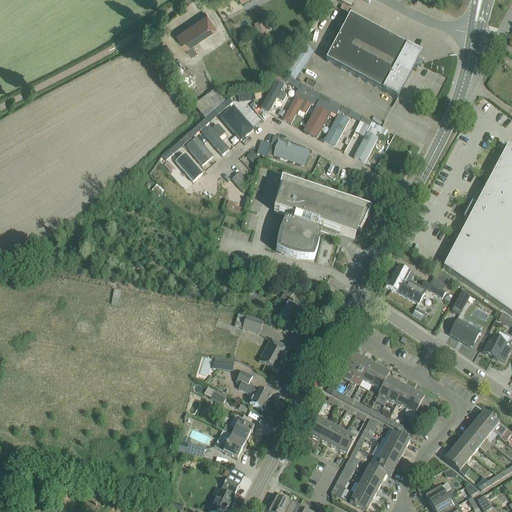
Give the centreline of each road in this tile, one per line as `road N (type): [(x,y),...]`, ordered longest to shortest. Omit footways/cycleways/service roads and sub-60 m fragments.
road 1 (tertiary): [(246,511),(355,293)]
road 2 (residential): [(412,195),(275,128),(213,173)]
road 3 (unclassified): [(0,108),(184,0)]
road 4 (tertiary): [(412,195),(445,130),(473,34)]
road 5 (residential): [(401,502),(427,450),(457,416),(454,398),(416,375)]
